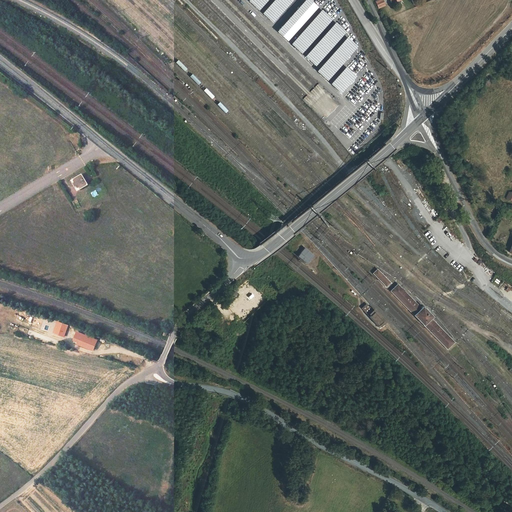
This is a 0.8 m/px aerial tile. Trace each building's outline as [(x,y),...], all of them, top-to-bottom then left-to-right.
[(248,0),(274,22),(293,0),(248,0)] [(288,41),(320,6),(313,0),(304,0),(277,31),(288,41)] [(343,64),(361,43),(318,8),(295,35),(296,36),(288,45),(344,91),(357,75),(343,64)] [(86,184),(82,177),(74,182),(78,189),(86,184)] [(305,247),(298,255),(307,264),(314,255),(305,247)] [(387,287),(391,282),(378,268),(373,273),(387,287)] [(390,291),(414,315),(422,307),(398,283),(390,291)] [(362,308),(369,316),(371,315),(369,313),(373,309),(367,303),(362,308)] [(414,315),(424,325),(431,318),(434,315),(424,305),(422,307),(414,315)] [(369,316),(379,327),(386,321),(376,310),(371,315),(369,316)] [(455,342),(431,318),(424,325),(447,349),(455,342)] [(67,326),(58,322),(54,333),(63,336),(67,326)] [(96,340),(84,335),(80,345),(92,350),(96,340)]
